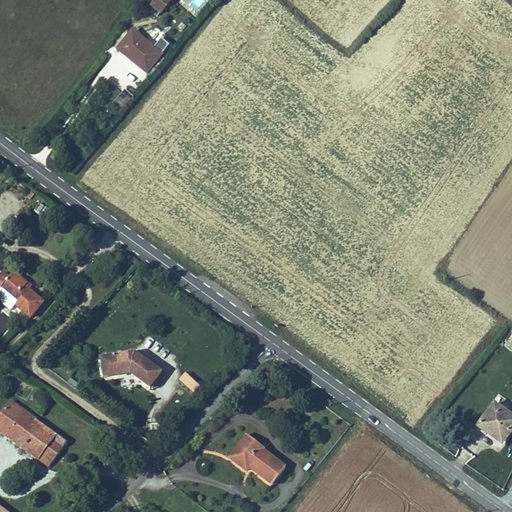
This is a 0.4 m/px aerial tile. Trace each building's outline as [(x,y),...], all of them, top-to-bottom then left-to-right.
[(156,0),(151,7),(162,15),(174,0),(156,0)] [(165,56),(133,30),(117,49),(148,76),(165,56)] [(122,109),(133,94),(125,88),(113,103),(122,109)] [(0,273),(0,289),(16,303),(14,305),(29,317),(39,303),(26,292),(30,286),(13,273),(9,279),(0,273)] [(0,302),(10,311),(14,305),(16,303),(0,289),(0,302)] [(0,336),(13,322),(2,312),(0,314),(0,336)] [(511,351),(511,331),(503,346),(511,351)] [(158,371),(140,357),(132,358),(131,351),(98,355),(100,375),(126,372),(146,387),(158,371)] [(186,371),(179,379),(193,392),(200,385),(186,371)] [(511,431),(511,412),(494,400),(476,425),(503,444),(511,431)] [(64,444),(4,401),(0,407),(0,435),(3,437),(10,427),(21,434),(12,445),(39,464),(43,460),(50,465),(64,444)] [(21,434),(10,427),(3,437),(12,445),(21,434)] [(245,435),(238,446),(241,449),(233,459),(247,470),(271,487),(285,468),(257,448),(259,445),(245,435)] [(241,449),(238,446),(227,461),(244,474),(247,470),(233,459),(241,449)] [(50,465),(43,460),(39,464),(47,469),(50,465)]
